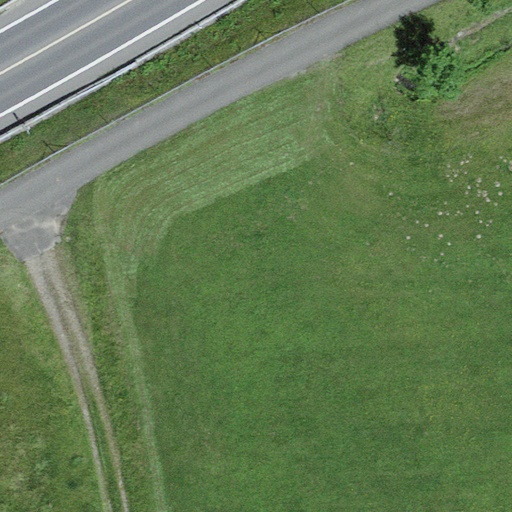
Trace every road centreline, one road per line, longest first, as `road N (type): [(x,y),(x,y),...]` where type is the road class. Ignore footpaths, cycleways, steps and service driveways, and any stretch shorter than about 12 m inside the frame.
road 1 (track): [(0,217),(244,74),(405,0)]
road 2 (trunk): [(135,0),(0,78)]
